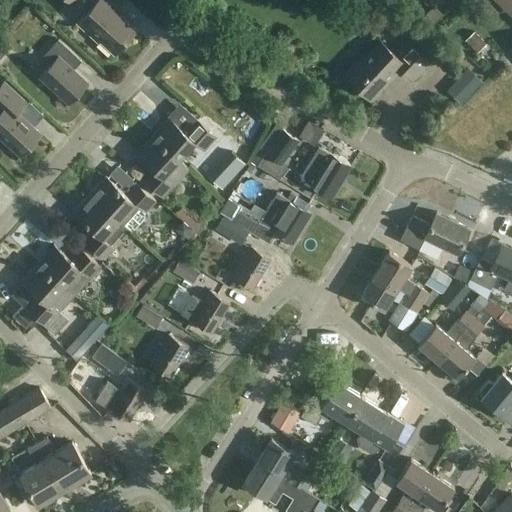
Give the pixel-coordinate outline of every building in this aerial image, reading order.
[(114,53),(136,30),(114,10),(116,8),(107,0),(97,0),(77,23),(98,42),(100,40),(114,53)] [(511,0),(487,0),(502,13),(511,2),(511,0)] [(469,31),(461,39),(473,51),(481,42),(469,31)] [(69,103),(88,83),(69,65),(77,56),(58,39),(42,57),(50,64),(40,75),(69,103)] [(412,79),(429,61),(410,43),(397,56),(380,40),(364,57),(362,55),(344,75),(370,99),(400,68),(412,79)] [(0,137),(20,156),(41,134),(17,112),(26,102),(4,81),(0,85),(0,137)] [(153,135),(180,159),(195,142),(204,150),(216,137),(197,119),(185,132),(169,117),(153,135)] [(282,129),(266,152),(281,163),(298,140),(282,129)] [(189,167),(180,159),(153,135),(137,153),(153,167),(143,179),(162,196),(189,167)] [(319,146),(302,172),(304,181),(331,197),(351,166),(319,146)] [(106,175),(90,193),(126,226),(127,226),(132,230),(147,213),(145,211),(155,200),(136,182),(125,193),(106,175)] [(273,205),(281,191),(272,186),(264,200),(273,205)] [(110,244),(126,226),(90,193),(73,211),(93,229),(83,240),(102,258),(113,246),(110,244)] [(292,243),(310,213),(290,200),(272,230),(292,243)] [(260,201),(254,215),(265,220),(271,206),(260,201)] [(436,212),(430,224),(412,215),(406,227),(403,225),(396,237),(419,248),(424,237),(458,253),(470,229),(436,212)] [(220,214),(202,249),(216,256),(227,235),(237,240),(244,227),(220,214)] [(38,262),(74,294),(100,265),(80,248),(70,259),(54,244),(38,262)] [(511,249),(502,244),(493,263),(481,257),(470,279),(491,289),(499,273),(510,278),(504,290),(511,293),(511,249)] [(252,288),(271,258),(251,246),(232,276),(252,288)] [(425,303),(424,304),(431,307),(438,293),(432,289),(429,294),(403,278),(411,264),(388,250),(375,273),(425,303)] [(46,325),(74,294),(38,262),(22,280),(38,295),(26,307),(46,325)] [(390,298),(404,306),(393,323),(407,332),(424,304),(425,303),(375,273),(361,295),(384,309),(390,298)] [(444,295),(455,304),(469,288),(458,279),(444,295)] [(210,290),(203,301),(192,295),(181,313),(191,319),(191,320),(211,332),(230,302),(210,290)] [(419,343),(438,360),(475,317),(488,301),(480,295),(467,309),(466,309),(446,332),(436,323),(419,343)] [(91,312),(68,339),(78,348),(102,321),(91,312)] [(475,317),(438,360),(458,377),(475,357),(465,348),(485,325),(475,317)] [(170,376),(189,346),(169,334),(150,364),(170,376)] [(102,343),(92,356),(104,366),(115,352),(102,343)] [(511,380),(502,372),(493,384),(490,382),(487,382),(480,390),(480,393),(483,395),(481,397),(511,422),(511,420),(511,380)] [(129,420),(147,390),(127,378),(109,408),(129,420)] [(347,422),(363,396),(338,381),(329,394),(319,388),(301,416),(316,425),(326,409),(347,422)] [(0,437),(51,407),(40,388),(0,411),(0,437)] [(404,423),(363,396),(347,422),(362,432),(355,443),(375,455),(382,445),(387,448),(404,423)] [(47,436),(37,441),(65,489),(91,473),(72,441),(56,451),(47,436)] [(271,438),(257,460),(308,491),(314,481),(286,464),(294,452),(271,438)] [(65,489),(37,441),(27,447),(36,463),(20,473),(39,504),(65,489)] [(392,511),(405,511),(432,473),(411,458),(396,480),(408,489),(392,511)] [(364,481),(376,489),(391,467),(379,459),(364,481)] [(308,511),(317,497),(308,491),(257,460),(244,483),(275,501),(282,490),(294,497),(287,509),(291,511),(308,511)] [(0,511),(5,511),(10,510),(0,492),(0,483),(7,479),(0,467),(0,511)] [(454,487),(432,473),(405,511),(420,511),(428,502),(439,509),(454,487)] [(376,490),(374,493),(361,484),(348,504),(358,511),(356,511),(377,511),(387,498),(376,490)] [(489,511),(511,511),(511,510),(511,509),(511,507),(511,492),(489,511)]
